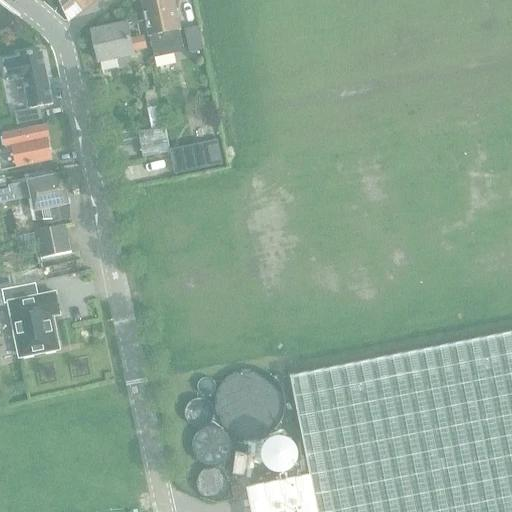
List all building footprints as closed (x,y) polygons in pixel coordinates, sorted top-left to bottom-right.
[(96,0),(57,0),(69,22),(96,0)] [(180,41),(171,0),(147,0),(142,1),(154,59),(182,53),(180,41)] [(146,50),(143,39),(131,42),(127,25),(91,33),(98,62),(134,55),(133,53),(146,50)] [(203,52),(198,28),(183,32),(188,55),(203,52)] [(52,106),(41,52),(18,56),(19,60),(3,63),(7,83),(23,80),(30,111),(15,114),(17,125),(41,120),(39,109),(52,106)] [(158,106),(148,108),(152,131),(162,129),(158,106)] [(52,162),(45,127),(2,136),(5,149),(12,147),(16,169),(52,162)] [(138,133),(143,159),(167,154),(162,129),(152,131),(138,133)] [(218,141),(171,151),(175,174),(222,165),(218,141)] [(31,204),(35,222),(69,221),(69,206),(63,175),(8,186),(8,190),(0,191),(0,204),(31,198),(31,200),(31,204)] [(65,227),(36,233),(39,247),(67,241),(65,227)] [(67,241),(39,247),(41,260),(70,255),(67,241)] [(37,270),(12,275),(14,287),(40,281),(37,270)] [(12,275),(0,277),(0,289),(14,287),(12,275)] [(54,294),(9,303),(20,357),(59,349),(51,310),(57,309),(59,309),(55,293),(54,293),(54,294)] [(511,511),(511,332),(291,377),(310,476),(317,511),(511,511)] [(69,459),(63,435),(57,436),(55,427),(57,427),(56,423),(52,424),(52,425),(33,429),(32,428),(29,429),(29,432),(31,432),(31,434),(0,440),(0,465),(0,466),(0,469),(0,470),(4,469),(4,468),(32,462),(33,465),(37,464),(44,495),(42,495),(43,500),(47,499),(47,498),(68,493),(68,494),(72,493),(71,489),(69,490),(63,460),(65,459),(69,459)] [(213,423),(191,447),(209,464),(232,440),(213,423)] [(317,511),(310,476),(248,488),(252,511),(317,511)]
